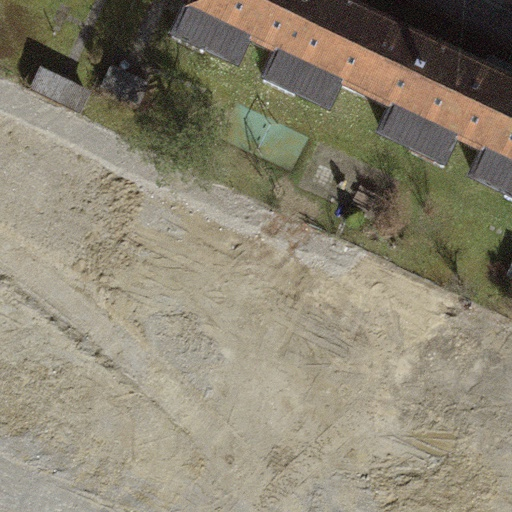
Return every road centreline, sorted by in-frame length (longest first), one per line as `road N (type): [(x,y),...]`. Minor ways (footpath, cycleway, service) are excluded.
road 1 (track): [(511,336),(0,98)]
road 2 (track): [(121,158),(38,511)]
